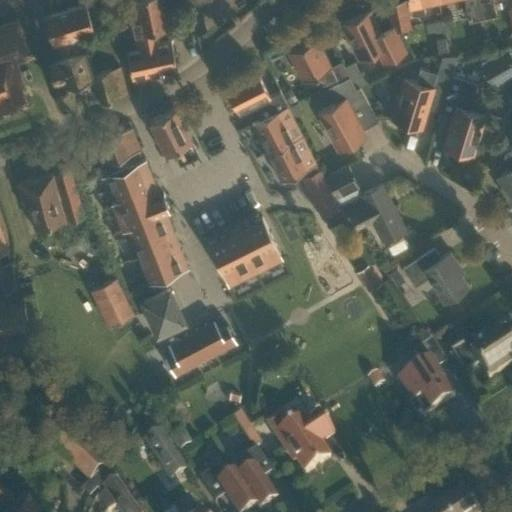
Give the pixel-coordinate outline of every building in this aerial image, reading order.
[(130,32),(123,34),(132,75),(149,72),(177,66),(171,39),(154,43),(151,30),(168,26),(162,0),(132,0),(134,8),(136,15),(127,17),(130,32)] [(408,0),(409,3),(411,3),(414,15),(425,12),(422,0),(423,0),(408,0)] [(452,0),(454,6),(466,4),(469,17),(483,14),(479,0),(452,0)] [(479,0),(483,14),(496,11),(493,0),(479,0)] [(86,2),(44,15),(52,41),(94,29),(86,2)] [(409,27),(403,2),(388,5),(391,22),(396,21),(398,29),(409,27)] [(195,32),(206,29),(201,8),(189,11),(195,32)] [(377,49),(383,61),(405,49),(393,24),(380,30),(370,9),(341,24),(358,58),(377,49)] [(441,19),(443,26),(454,24),(452,12),(441,14),(442,19),(441,19)] [(0,116),(28,105),(20,86),(24,84),(16,63),(33,57),(17,17),(0,23),(0,116)] [(448,51),(443,26),(441,19),(424,22),(426,32),(436,30),(437,37),(434,38),(437,54),(448,51)] [(105,41),(102,30),(89,33),(92,45),(105,41)] [(316,36),(288,51),(303,80),(317,73),(323,84),(336,78),(338,81),(349,75),(342,60),(331,65),(316,36)] [(511,55),(508,49),(505,51),(500,43),(479,55),(484,63),(481,65),(493,86),(511,74),(511,55)] [(100,102),(128,96),(121,65),(94,73),(86,51),(77,54),(76,53),(57,59),(57,61),(46,65),(52,85),(63,82),(65,89),(93,80),(100,102)] [(399,90),(391,118),(422,127),(428,107),(440,111),(451,74),(457,55),(442,55),(437,72),(420,67),(416,81),(403,77),(403,79),(399,90)] [(359,71),(354,60),(345,65),(356,86),(369,79),(363,69),(359,71)] [(228,83),(225,84),(238,111),(253,104),(260,118),(252,122),(281,180),(299,171),(303,178),(320,169),(317,162),(280,89),(270,95),(256,68),(253,70),(250,69),(244,72),(243,75),(241,76),(238,78),(235,77),(229,80),(228,83)] [(472,73),(470,80),(477,82),(481,70),(473,68),(472,73)] [(451,74),(440,111),(452,114),(442,145),(473,154),(482,124),(485,114),(469,109),(477,82),(470,80),(451,74)] [(338,149),(366,134),(353,110),(368,102),(359,86),(356,88),(349,76),(328,87),(336,102),(317,112),(338,149)] [(393,76),(390,88),(399,90),(403,79),(393,76)] [(291,90),(284,94),(289,102),(296,99),(291,90)] [(290,104),(295,115),(304,111),(298,100),(290,104)] [(192,139),(176,106),(149,120),(165,152),(173,149),(180,163),(199,154),(192,139)] [(485,114),(482,124),(497,129),(502,114),(487,110),(485,114)] [(511,150),(511,161),(496,173),(511,194),(511,124),(511,125),(511,127),(511,145),(510,147),(511,150)] [(141,149),(132,127),(100,139),(109,162),(128,154),(130,158),(141,154),(139,150),(141,149)] [(116,199),(155,184),(144,157),(145,157),(100,175),(105,173),(116,199)] [(347,165),(323,177),(334,197),(357,185),(347,165)] [(84,215),(71,168),(16,183),(23,208),(29,206),(35,228),(68,219),(71,229),(87,225),(84,215)] [(320,169),(303,178),(322,214),(338,205),(334,197),(323,177),(320,169)] [(382,239),(405,228),(382,183),(359,195),(364,205),(347,214),(355,229),(372,220),(382,239)] [(123,230),(127,228),(167,213),(165,209),(169,207),(163,191),(159,193),(155,184),(116,199),(111,201),(123,230)] [(139,256),(178,241),(167,213),(127,228),(139,256)] [(235,230),(256,271),(270,264),(267,258),(280,252),(262,216),(260,216),(261,217),(235,230)] [(0,288),(15,287),(13,257),(10,257),(8,250),(8,249),(0,224),(0,288)] [(240,279),(256,271),(235,230),(207,243),(225,279),(237,273),(240,279)] [(178,241),(139,256),(149,281),(149,282),(189,266),(188,265),(188,266),(178,241)] [(440,256),(434,246),(404,265),(417,285),(431,275),(446,299),(469,284),(458,267),(460,266),(450,250),(440,256)] [(373,260),(355,271),(368,291),(386,280),(373,260)] [(387,273),(395,285),(405,279),(397,267),(387,273)] [(115,278),(93,289),(110,325),(132,314),(115,278)] [(169,289),(144,300),(158,329),(182,318),(169,289)] [(0,331),(27,328),(23,301),(0,304),(0,331)] [(226,322),(217,326),(213,319),(191,331),(205,358),(236,342),(226,322)] [(175,374),(183,370),(205,358),(191,331),(168,343),(172,351),(165,355),(175,374)] [(511,365),(511,345),(504,333),(479,349),(472,339),(450,354),(462,371),(475,362),(488,382),(511,365)] [(422,420),(454,398),(435,370),(445,363),(431,341),(413,354),(421,367),(403,379),(418,400),(409,406),(417,419),(419,422),(422,420)] [(368,379),(374,390),(383,384),(377,374),(368,379)] [(241,397),(232,394),(229,404),(239,406),(241,397)] [(8,425),(23,436),(38,417),(24,405),(8,425)] [(334,436),(318,412),(305,421),(302,417),(291,425),(283,414),(266,425),(284,452),(287,450),(304,476),(330,458),(321,445),(334,436)] [(104,465),(58,423),(43,440),(89,482),(104,465)] [(250,431),(244,436),(250,446),(259,440),(252,430),(250,431)] [(169,439),(178,453),(191,445),(182,431),(169,439)] [(148,449),(163,439),(158,432),(143,441),(148,449)] [(167,445),(163,439),(148,449),(152,455),(167,445)] [(168,444),(167,445),(152,455),(151,455),(170,483),(187,472),(168,444)] [(259,511),(260,511),(276,502),(259,476),(270,469),(257,450),(240,461),(248,473),(238,479),(259,511)] [(259,511),(238,479),(235,474),(224,482),(217,470),(200,481),(212,500),(223,493),(235,511),(249,511),(255,508),(258,511),(259,511)] [(102,488),(117,511),(138,511),(116,479),(102,488)] [(34,511),(19,501),(18,503),(0,490),(0,511),(1,511),(34,511)] [(474,511),(462,494),(442,508),(444,511),(474,511)] [(196,511),(188,498),(173,508),(176,511),(196,511)]
